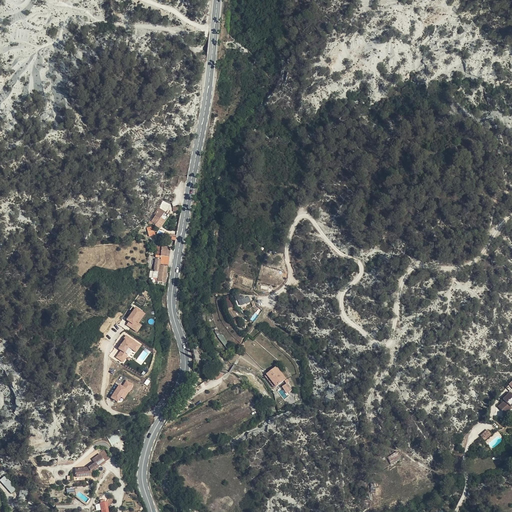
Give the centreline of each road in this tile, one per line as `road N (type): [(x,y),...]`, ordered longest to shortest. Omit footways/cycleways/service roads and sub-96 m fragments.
road 1 (primary): [(217,0),(171,296),(185,373),(145,451),(141,476),(151,511)]
road 2 (track): [(511,216),(473,263),(412,269),(399,292),(391,341),(383,344),(344,314),(341,299),(359,265),(306,214),(295,222),(287,251),(292,280),(263,302)]
